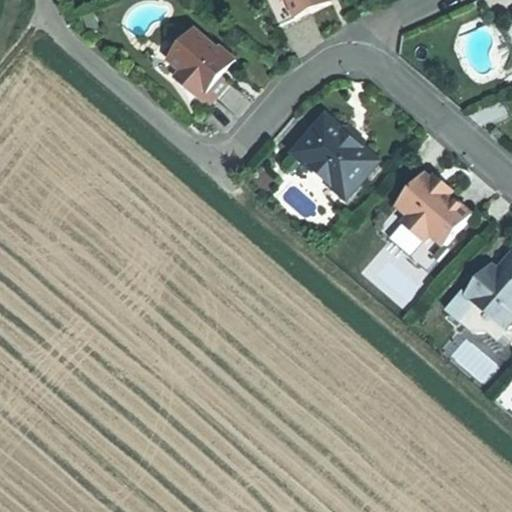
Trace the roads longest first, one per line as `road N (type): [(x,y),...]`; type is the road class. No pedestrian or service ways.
road 1 (residential): [(237,151),(215,159),(192,152),(52,36),(38,0)]
road 2 (residential): [(352,54),(381,65),(511,182)]
road 3 (residential): [(237,151),(316,67),(352,54)]
